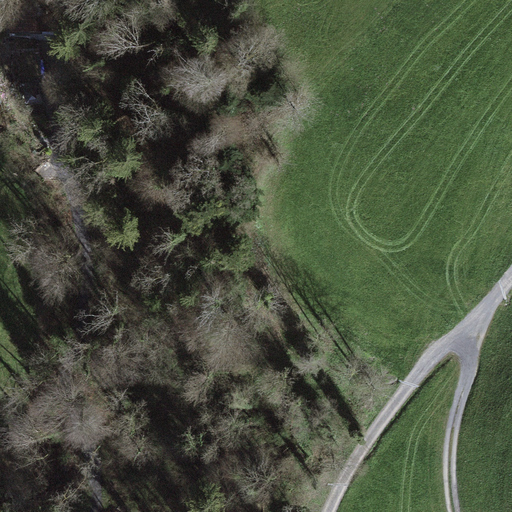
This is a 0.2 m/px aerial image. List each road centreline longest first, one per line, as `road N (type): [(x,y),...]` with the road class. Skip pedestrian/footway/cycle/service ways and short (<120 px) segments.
road 1 (track): [(52,46),(63,157),(90,241),(87,347),(142,446),(149,475),(125,511)]
road 2 (track): [(334,511),(396,401),(511,276)]
road 3 (track): [(488,306),(457,399),(449,464),(455,511)]
